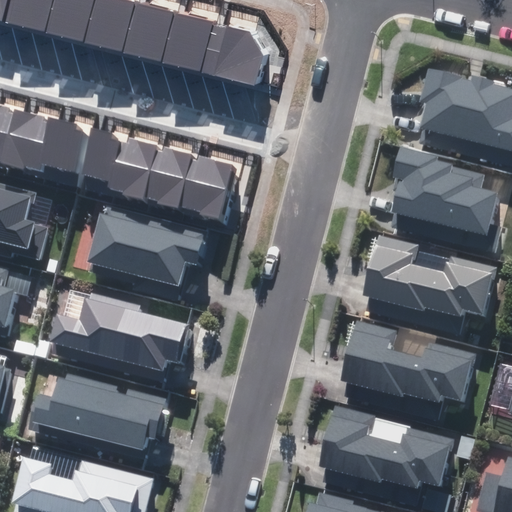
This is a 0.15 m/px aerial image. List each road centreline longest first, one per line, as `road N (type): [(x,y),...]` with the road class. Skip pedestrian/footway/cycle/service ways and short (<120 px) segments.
road 1 (residential): [(327,140),(229,511)]
road 2 (residential): [(327,140),(0,59)]
road 3 (residential): [(364,0),(327,140)]
